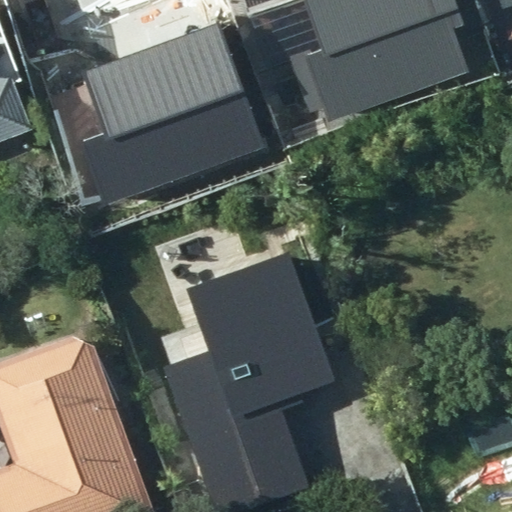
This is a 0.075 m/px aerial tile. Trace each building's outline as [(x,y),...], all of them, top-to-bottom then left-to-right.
[(295,0),(315,54),(300,59),(324,125),(457,76),(442,35),(456,30),(445,0),(295,0)] [(263,150),(217,21),(89,66),(111,130),(82,140),(105,206),(263,150)] [(0,141),(33,130),(11,72),(0,75),(0,141)] [(216,355),(173,371),(224,511),(229,511),(300,485),(270,403),(297,394),(293,385),(324,373),(274,238),(248,248),(241,262),(245,273),(195,291),(216,355)] [(0,511),(150,511),(92,347),(72,333),(0,357),(0,511)]
